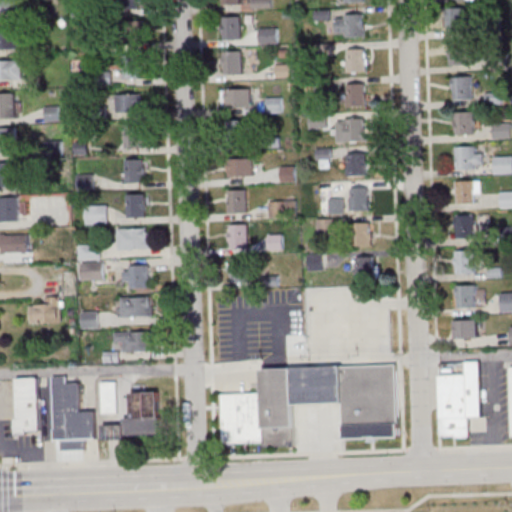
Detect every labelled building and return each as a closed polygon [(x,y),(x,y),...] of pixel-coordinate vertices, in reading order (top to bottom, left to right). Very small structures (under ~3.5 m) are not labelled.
[(0,0),(0,10),(16,11),(16,0),(0,0)] [(447,31),(466,31),(466,8),(447,8),(447,31)] [(336,14),(336,37),(365,37),(365,14),(336,14)] [(222,41),(241,41),(241,17),(222,17),(222,41)] [(121,21),(121,41),(140,41),(140,21),(121,21)] [(279,44),(279,28),(260,28),(260,44),(279,44)] [(0,48),(22,49),(22,31),(0,31),(0,48)] [(468,66),(468,43),(449,43),(449,66),(468,66)] [(347,72),(368,72),(368,49),(347,49),(347,72)] [(242,51),(225,51),(225,75),(242,75),(242,51)] [(142,78),(142,54),(123,54),(123,78),(142,78)] [(24,60),(0,59),(0,78),(24,78),(24,60)] [(472,77),(453,77),(453,100),(472,100),(472,77)] [(348,107),(367,107),(367,83),(348,83),(348,107)] [(251,107),(251,90),(223,90),(223,107),(251,107)] [(0,117),(16,118),(16,93),(0,92),(0,117)] [(121,94),(121,113),(140,113),(140,94),(121,94)] [(282,111),(282,98),(268,98),(268,111),(282,111)] [(475,136),(475,112),(455,112),(455,136),(475,136)] [(365,142),(365,118),(337,118),(337,142),(365,142)] [(251,121),(227,121),(227,141),(251,141),(251,121)] [(494,139),(511,138),(511,122),(494,123),(494,139)] [(143,124),(125,124),(125,147),(143,147),(143,124)] [(0,151),(17,152),(17,127),(0,126),(0,151)] [(483,169),(483,146),(456,146),(456,169),(483,169)] [(347,153),(347,176),(368,176),(368,153),(347,153)] [(511,156),(494,156),(494,174),(511,173),(511,156)] [(146,182),(146,159),(127,159),(127,182),(146,182)] [(253,159),(229,159),(229,177),(253,177),(253,159)] [(1,162),(1,186),(19,186),(19,162),(1,162)] [(296,182),(296,167),(282,167),(282,182),(296,182)] [(456,204),(476,204),(476,194),(481,194),(481,180),(456,180),(456,204)] [(351,210),(370,210),(370,187),(351,187),(351,210)] [(228,189),(228,213),(247,213),(247,189),(228,189)] [(502,207),(511,206),(511,191),(501,192),(502,207)] [(127,217),(148,217),(148,194),(127,194),(127,217)] [(0,221),(20,221),(20,197),(0,197),(0,221)] [(269,202),(269,217),(297,217),(297,202),(269,202)] [(109,225),(109,206),(87,206),(87,225),(109,225)] [(477,215),(456,215),(456,237),(477,237),(477,215)] [(373,245),(373,222),(356,222),(356,245),(373,245)] [(249,225),(230,225),(230,249),(249,249),(249,225)] [(151,228),(119,228),(119,249),(151,249),(151,228)] [(30,234),(2,234),(2,252),(30,252),(30,234)] [(455,252),(455,273),(476,273),(476,252),(455,252)] [(355,279),(375,279),(375,256),(355,256),(355,279)] [(230,280),(250,280),(250,259),(230,259),(230,280)] [(125,265),(125,288),(152,288),(152,265),(125,265)] [(457,285),(457,307),(477,307),(477,285),(457,285)] [(511,292),(502,293),(502,312),(511,311),(511,292)] [(30,305),(31,323),(63,322),(62,296),(45,297),(45,304),(30,305)] [(154,296),(122,297),(122,317),(154,316),(154,296)] [(479,320),(454,320),(454,339),(479,338),(479,320)] [(115,331),(115,342),(124,342),(124,351),(155,351),(155,331),(115,331)] [(302,355),(302,335),(286,335),(286,355),(302,355)] [(440,365),(481,363),(484,434),(443,435),(440,365)] [(347,367),(400,366),(403,439),(349,441),(348,403),(347,367)] [(347,367),(348,403),(298,405),(297,369),(347,367)] [(265,370),(297,369),(298,405),(299,428),(267,428),(266,394),(265,370)] [(53,379),(80,378),(81,413),(95,413),(95,439),(55,441),(53,379)] [(19,380),(41,379),(43,433),(21,434),(19,380)] [(118,382),(102,382),(102,413),(118,413),(118,382)] [(161,437),(126,438),(126,442),(103,443),(103,426),(125,425),(125,420),(133,420),(132,394),(160,393),(161,437)] [(224,396),(266,394),(267,443),(226,444),(224,396)]
